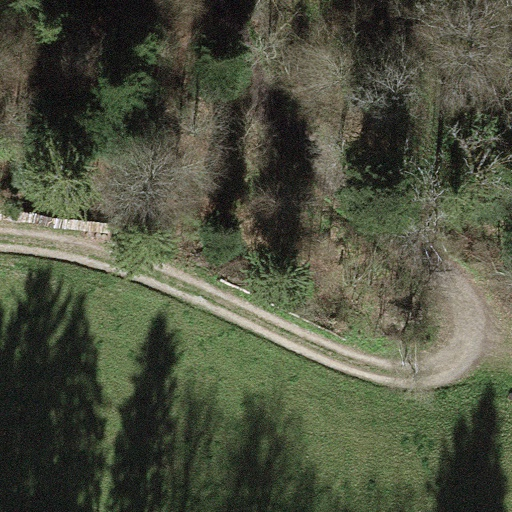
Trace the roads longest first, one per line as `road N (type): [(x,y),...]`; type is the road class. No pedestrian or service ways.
road 1 (track): [(0,237),(128,263),(371,367),(406,374),(431,374),(454,361),(469,326)]
road 2 (track): [(511,359),(469,326),(451,277),(416,242),(304,160),(256,88),(223,0)]
